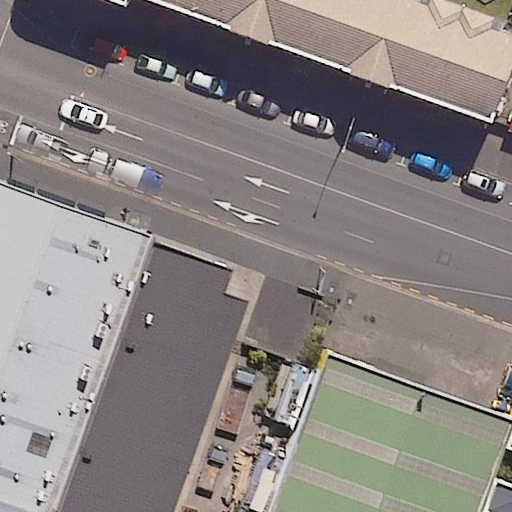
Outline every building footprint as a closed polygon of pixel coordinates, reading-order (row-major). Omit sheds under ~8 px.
[(176,0),(492,114),(511,57),(511,11),(479,0),(176,0)] [(0,511),(39,511),(143,231),(145,226),(0,173),(0,511)] [(143,231),(39,511),(159,511),(238,291),(215,283),(224,259),(143,231)] [(498,439),(509,410),(319,343),(259,511),(471,511),(487,468),(498,439)] [(498,439),(511,443),(511,400),(509,410),(498,439)] [(511,511),(511,477),(487,468),(471,511),(511,511)]
